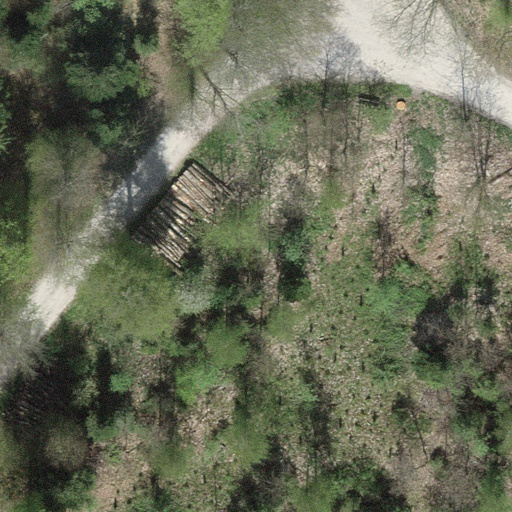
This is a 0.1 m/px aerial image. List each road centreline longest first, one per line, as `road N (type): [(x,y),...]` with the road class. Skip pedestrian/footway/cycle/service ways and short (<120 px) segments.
road 1 (track): [(0,367),(106,227),(311,0)]
road 2 (track): [(308,0),(511,105)]
